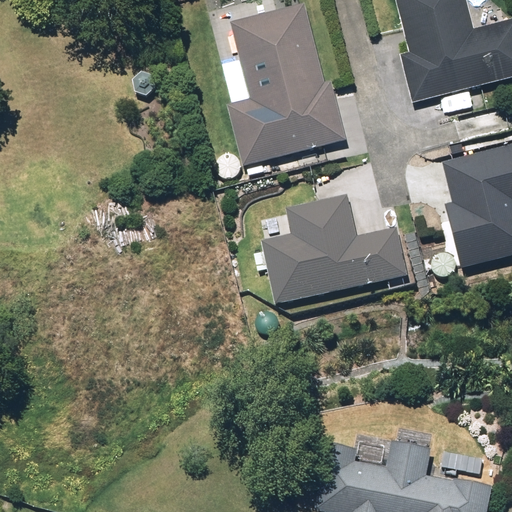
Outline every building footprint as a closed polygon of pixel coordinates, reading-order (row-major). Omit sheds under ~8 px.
[(511,22),(473,33),(464,0),(394,0),(410,58),(400,61),(413,109),(511,83),(511,22)] [(333,84),(326,86),(306,8),(232,27),(242,66),(223,71),(233,110),(229,111),(245,173),(349,146),(333,84)] [(511,148),(442,166),(452,207),(444,209),(461,276),(511,263),(511,148)] [(398,233),(357,242),(348,201),(285,214),(291,240),(262,246),(275,311),(409,284),(398,233)] [(358,466),(360,456),(322,448),(312,495),(321,497),(317,511),(488,511),(493,493),(454,485),(454,487),(427,482),(433,455),(392,447),(387,472),(358,466)]
